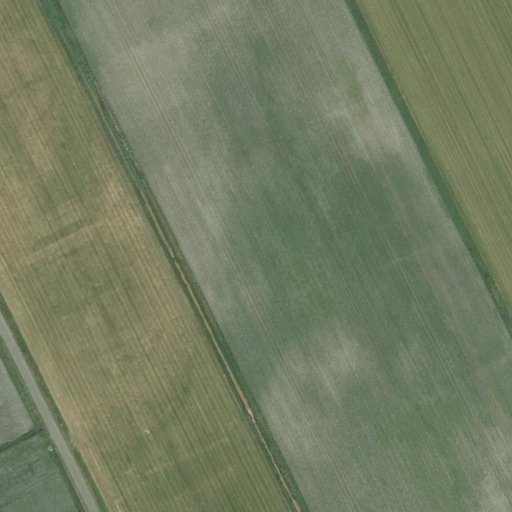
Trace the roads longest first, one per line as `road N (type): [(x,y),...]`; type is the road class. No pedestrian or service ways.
road 1 (track): [(350,0),(511,333)]
road 2 (unclassified): [(93,511),(0,323)]
